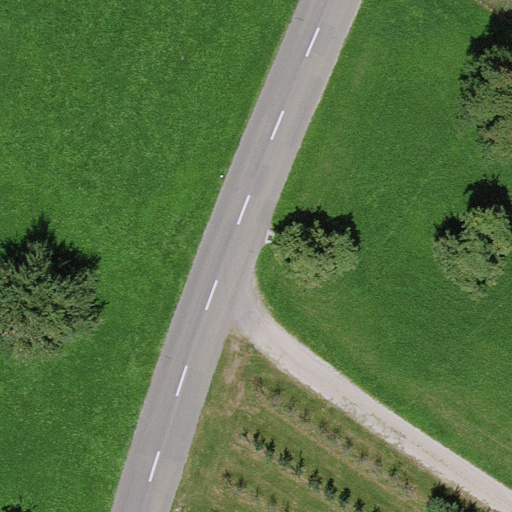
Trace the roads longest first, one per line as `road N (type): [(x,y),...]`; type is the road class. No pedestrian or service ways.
road 1 (tertiary): [(146,511),(225,262),(333,0)]
road 2 (track): [(511,507),(333,388),(225,262)]
